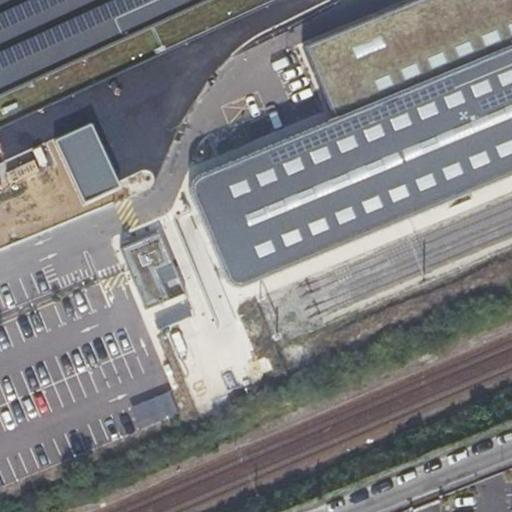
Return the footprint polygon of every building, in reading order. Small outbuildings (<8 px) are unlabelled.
[(0,0),(0,96),(209,0),(0,0)] [(511,0),(419,0),(305,47),(333,120),(196,177),(190,182),(191,195),(227,282),(235,287),(247,285),(511,175),(511,0)] [(91,126),(55,143),(83,203),(120,186),(91,126)] [(160,231),(123,248),(149,307),(187,290),(160,231)] [(0,360),(54,343),(38,292),(0,304),(0,360)]
